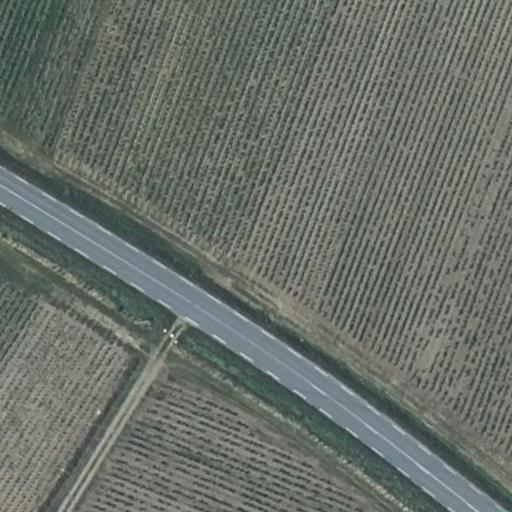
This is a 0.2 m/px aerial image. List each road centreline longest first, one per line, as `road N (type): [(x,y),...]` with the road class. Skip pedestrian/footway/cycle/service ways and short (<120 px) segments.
road 1 (secondary): [(0,185),(266,350),(479,511)]
road 2 (track): [(0,241),(384,511)]
road 3 (track): [(186,300),(64,511)]
